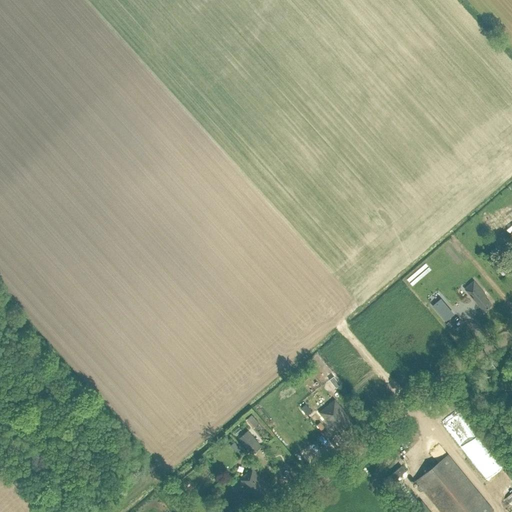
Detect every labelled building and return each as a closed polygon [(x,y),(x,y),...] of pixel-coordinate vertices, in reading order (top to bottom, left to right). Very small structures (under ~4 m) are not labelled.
[(396,318),(374,341),(400,375),(423,357),(396,318)] [(335,324),(323,335),(341,354),(352,344),(335,324)] [(329,379),(336,387),(340,384),(333,375),(329,379)] [(341,429),(353,420),(336,399),(321,411),(332,425),(335,422),(341,429)] [(301,407),(307,415),(312,412),(305,404),(301,407)] [(254,427),(258,423),(251,415),(247,419),(254,427)] [(251,453),(262,446),(249,431),(239,438),(251,453)] [(442,511),(489,511),(493,509),(449,454),(417,480),(442,511)] [(259,498),(271,489),(254,468),(241,479),(247,487),(246,488),(250,494),(254,491),(259,498)] [(407,489),(403,493),(411,502),(415,499),(407,489)]
